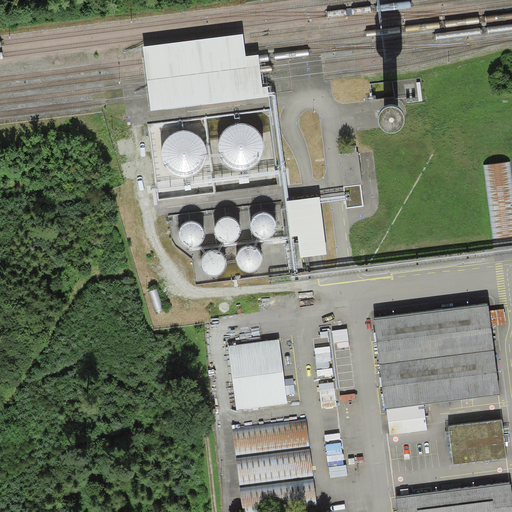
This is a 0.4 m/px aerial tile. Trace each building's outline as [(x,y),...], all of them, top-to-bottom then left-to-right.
[(150,96),(151,110),(264,97),(262,82),(261,70),(259,59),(259,54),(246,56),(245,50),(245,49),(243,35),(144,46),(146,62),(147,73),(148,84),(150,96)] [(389,121),(402,118),(395,92),(383,95),(389,121)] [(220,153),(225,161),(232,166),(239,168),(246,167),(253,164),(258,160),(263,150),(262,140),(259,133),(252,127),(240,124),(229,128),(223,133),(221,138),(219,146),(220,153)] [(340,153),(343,184),(358,182),(355,152),(340,153)] [(483,166),(492,236),(511,233),(511,206),(507,163),(483,166)] [(291,232),(300,231),(301,252),(327,250),(323,193),(288,195),(291,232)] [(251,229),(254,234),(258,237),(262,238),(267,237),(271,235),(273,232),(276,226),(275,220),(273,216),(269,213),(262,212),(255,214),(252,217),(250,221),(250,225),(251,229)] [(215,233),(218,238),(222,241),(226,242),(231,242),(235,240),(237,237),(240,231),(240,225),(238,221),(234,218),(227,216),(220,218),(217,221),(215,224),(214,229),(215,233)] [(179,239),(182,244),(187,247),(191,248),(196,248),(200,246),(203,243),(206,237),(206,231),(204,226),(200,223),(192,221),(185,223),(181,226),(179,230),(178,235),(179,239)] [(237,261),(239,266),(244,269),(248,270),(252,270),(257,268),(260,266),(262,259),(262,254),(260,249),(256,246),(249,244),(242,246),(239,249),(237,252),(236,257),(237,261)] [(202,265),(204,270),(209,273),(213,274),(217,274),(221,272),(224,269),(227,263),(226,258),(224,254),(221,250),(213,248),(207,251),(204,254),(202,257),(201,262),(202,265)] [(487,305),(375,319),(387,408),(499,394),(490,324),(488,311),(487,305)] [(488,311),(490,324),(505,322),(503,309),(488,311)] [(349,328),(335,331),(337,343),(351,340),(349,328)] [(279,339),(228,345),(237,408),(288,402),(279,339)] [(331,339),(318,340),(320,361),(333,361),(331,339)] [(288,380),(289,395),(297,394),(296,380),(288,380)] [(323,383),(324,408),(338,407),(337,383),(323,383)] [(305,418),(233,427),(237,454),(309,445),(305,418)] [(502,420),(450,425),(454,462),(506,457),(502,420)] [(329,441),(343,440),(341,427),(327,428),(329,441)] [(310,450),(238,458),(241,483),(312,474),(310,450)] [(350,476),(348,459),(331,461),(333,478),(350,476)] [(311,480),(241,489),(243,511),(258,511),(314,505),(311,480)] [(396,498),(397,511),(511,511),(511,500),(510,483),(396,498)]
